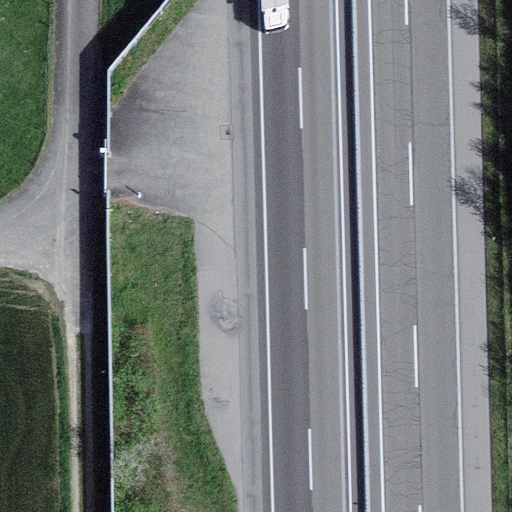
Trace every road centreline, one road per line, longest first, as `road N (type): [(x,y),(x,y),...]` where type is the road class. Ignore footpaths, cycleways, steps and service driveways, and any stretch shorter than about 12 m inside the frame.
road 1 (motorway): [(297,0),(311,511)]
road 2 (motorway): [(420,511),(407,0)]
road 3 (residential): [(78,0),(70,168),(47,215),(0,235)]
